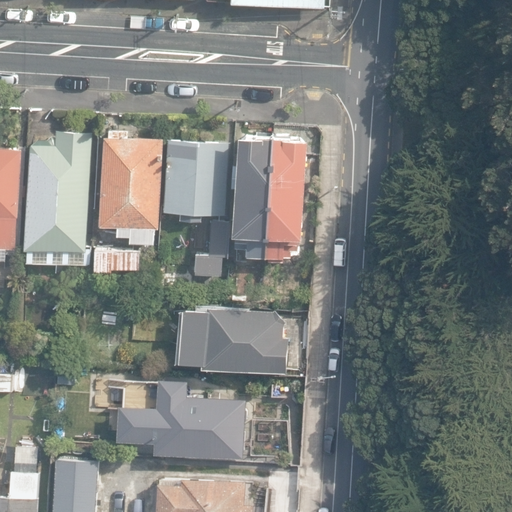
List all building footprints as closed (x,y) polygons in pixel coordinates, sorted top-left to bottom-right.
[(131,239),(155,240),(155,225),(159,225),(163,136),(129,134),(130,126),(109,125),(109,132),(105,132),(101,222),(118,223),(117,232),(131,233),(131,239)] [(87,245),(94,129),(57,127),(57,139),(31,138),(25,244),(28,244),(27,259),(91,262),(92,245),(87,245)] [(247,249),(265,249),(271,129),(238,127),(233,226),(235,226),(234,240),(247,241),(247,249)] [(271,129),(265,249),(269,250),(269,257),(284,257),(284,250),(291,251),(291,242),(297,243),(297,228),(301,229),(306,131),(271,129)] [(182,217),(194,218),(195,210),(227,212),(231,141),(169,137),(165,208),(183,209),(182,217)] [(17,244),(22,145),(0,144),(0,254),(6,255),(7,244),(17,244)] [(221,248),(225,249),(227,215),(209,214),(207,248),(221,248)] [(95,269),(113,269),(113,266),(141,267),(141,249),(95,247),(95,269)] [(193,266),(220,268),(221,248),(207,248),(195,247),(193,266)] [(207,367),(289,372),(291,337),(287,337),(287,323),(291,321),(278,309),(276,311),(217,307),(217,303),(207,302),(206,309),(188,308),(185,361),(207,363),(207,367)] [(152,333),(76,329),(74,364),(151,368),(152,333)] [(0,389),(14,391),(16,373),(0,371),(0,389)] [(158,453),(246,458),(249,398),(191,395),(191,379),(162,377),(160,410),(159,421),(155,420),(154,430),(159,431),(158,453)] [(89,466),(90,454),(79,454),(79,466),(89,466)] [(0,511),(40,511),(41,497),(42,471),(15,470),(13,495),(0,494),(0,511)] [(255,511),(256,504),(247,503),(248,480),(186,477),(186,483),(163,481),(160,511),(255,511)]
